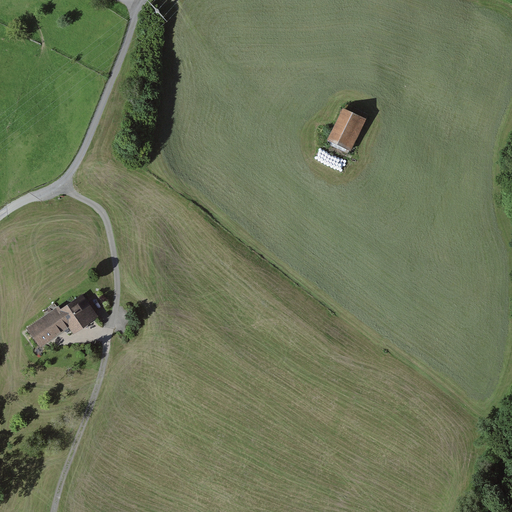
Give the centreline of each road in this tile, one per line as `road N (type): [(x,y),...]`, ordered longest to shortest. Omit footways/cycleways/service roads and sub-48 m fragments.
road 1 (track): [(59,185),(103,214),(117,293),(95,393),(52,511)]
road 2 (track): [(72,171),(139,0)]
road 3 (track): [(175,0),(229,72),(298,128)]
